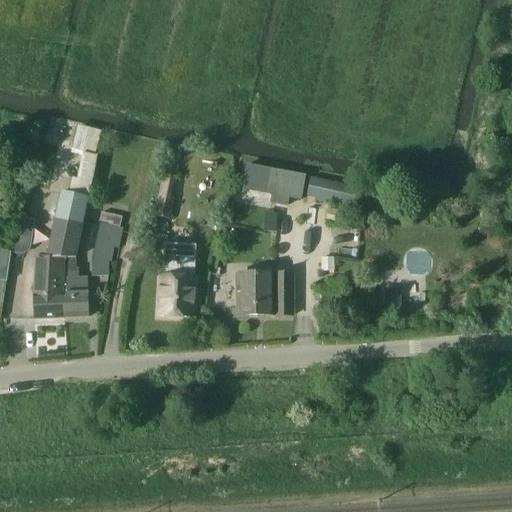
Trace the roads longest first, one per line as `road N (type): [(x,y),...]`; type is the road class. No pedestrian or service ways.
road 1 (unclassified): [(0,379),(511,340)]
road 2 (track): [(108,0),(96,47),(0,27)]
